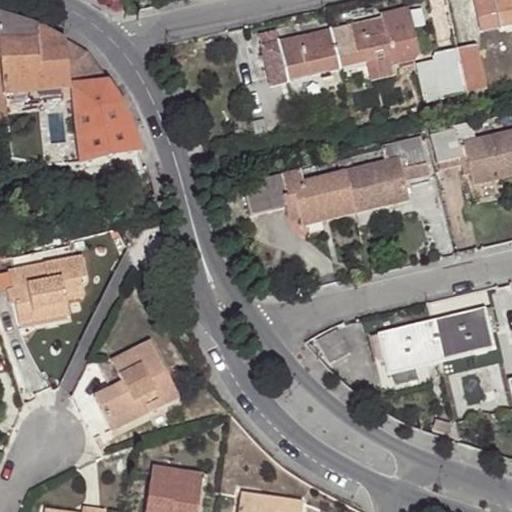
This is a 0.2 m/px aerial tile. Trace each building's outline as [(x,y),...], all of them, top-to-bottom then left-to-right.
[(511,0),(472,0),(482,37),(511,30),(511,0)] [(0,63),(5,97),(71,89),(66,42),(51,33),(37,26),(29,24),(18,20),(0,14),(0,63)] [(383,62),(394,59),(387,28),(404,24),(401,14),(331,30),(340,71),(359,67),(383,62)] [(404,24),(387,28),(394,59),(383,62),(386,74),(409,70),(413,62),(404,24)] [(289,82),(340,71),(331,30),(277,43),(275,32),(259,36),(263,55),(282,51),(289,82)] [(117,98),(107,84),(92,69),(66,42),(71,89),(80,167),(142,152),(140,145),(131,123),(124,108),(117,98)] [(269,86),(289,82),(282,51),(263,55),(269,86)] [(472,107),(461,61),(439,66),(440,73),(441,75),(428,78),(429,82),(442,81),(449,112),(472,107)] [(383,62),(359,67),(364,90),(388,84),(386,74),(383,62)] [(0,128),(9,127),(5,97),(0,63),(0,128)] [(431,117),(449,112),(442,81),(429,82),(428,78),(441,75),(440,73),(422,77),(431,117)] [(481,73),(466,76),(473,103),(487,100),(481,73)] [(65,106),(64,96),(7,99),(8,109),(65,106)] [(9,127),(0,128),(0,142),(10,141),(9,127)] [(473,157),(477,180),(511,171),(511,128),(461,140),(458,128),(437,134),(441,156),(455,153),(463,152),(471,149),(473,157)] [(261,133),(250,136),(252,144),(263,140),(261,133)] [(352,168),(361,207),(414,195),(410,176),(408,166),(434,160),(429,136),(410,141),(390,146),(393,159),(352,168)] [(455,153),(441,156),(443,164),(473,157),(471,149),(463,152),(455,153)] [(408,166),(410,176),(437,170),(434,160),(408,166)] [(304,201),(308,220),(361,207),(352,168),(299,180),(297,171),(251,183),(249,183),(257,211),(297,203),(293,192),(301,190),(304,201)] [(293,192),(297,203),(304,201),(301,190),(293,192)] [(60,274),(63,317),(71,315),(69,309),(90,305),(87,290),(92,290),(86,268),(60,274)] [(41,333),(38,323),(63,317),(60,274),(19,282),(23,298),(15,300),(23,336),(41,333)] [(440,359),(492,347),(487,323),(486,317),(493,315),(492,304),(430,319),(440,359)] [(63,328),(73,326),(71,315),(63,317),(63,328)] [(495,322),(493,315),(486,317),(487,323),(495,322)] [(41,333),(63,328),(63,317),(38,323),(41,333)] [(385,372),(440,359),(430,319),(369,334),(371,344),(378,342),(380,350),(385,372)] [(335,326),(317,338),(329,359),(347,348),(335,326)] [(373,351),(380,350),(378,342),(371,344),(373,351)] [(100,405),(113,430),(149,413),(154,422),(169,415),(165,406),(181,399),(158,349),(106,376),(116,397),(100,405)] [(184,407),(181,399),(165,406),(169,415),(184,407)] [(118,440),(154,422),(149,413),(113,430),(118,440)] [(203,511),(208,484),(158,477),(152,511),(203,511)] [(247,502),(245,511),(309,511),(247,502)]
